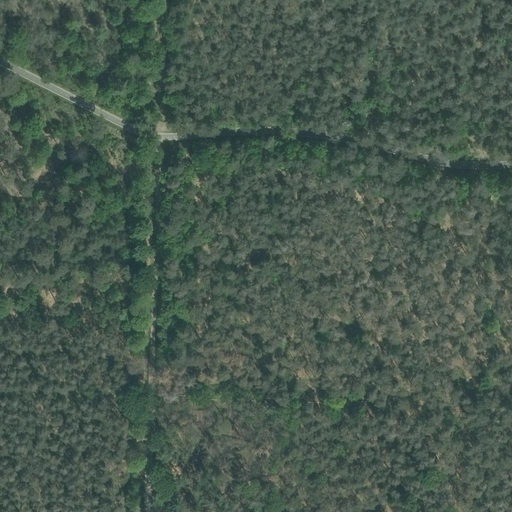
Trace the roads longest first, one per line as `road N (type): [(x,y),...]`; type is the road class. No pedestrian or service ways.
road 1 (track): [(0,387),(511,409)]
road 2 (track): [(161,137),(153,511)]
road 3 (track): [(160,0),(161,137)]
